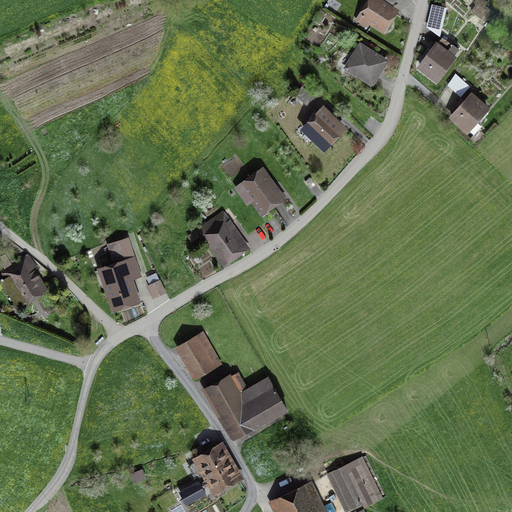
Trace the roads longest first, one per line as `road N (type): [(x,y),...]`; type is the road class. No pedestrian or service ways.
road 1 (unclassified): [(144,323),(300,223),(378,142),(391,121),(423,0)]
road 2 (unclassified): [(144,323),(244,468),(251,489),(245,511)]
road 3 (unclassified): [(0,224),(119,336),(144,323)]
